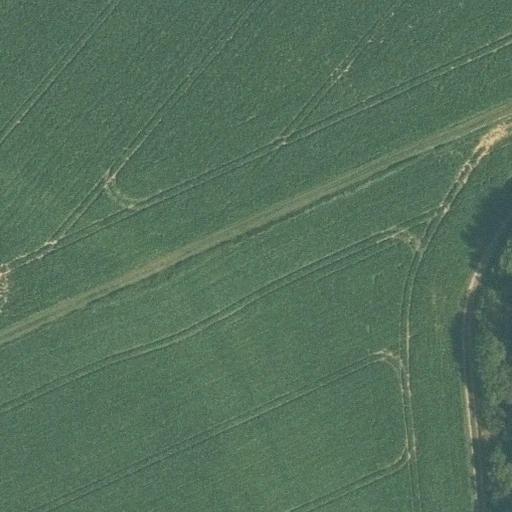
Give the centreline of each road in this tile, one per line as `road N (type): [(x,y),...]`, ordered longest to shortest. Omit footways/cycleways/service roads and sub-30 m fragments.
road 1 (track): [(0,344),(511,112)]
road 2 (track): [(478,511),(465,306),(511,218)]
